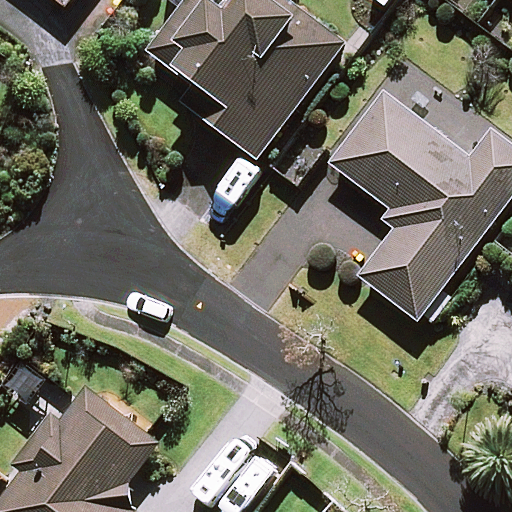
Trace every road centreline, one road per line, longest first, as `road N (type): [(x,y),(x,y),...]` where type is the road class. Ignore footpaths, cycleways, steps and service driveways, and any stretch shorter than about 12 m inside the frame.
road 1 (residential): [(111,251),(237,321),(457,511)]
road 2 (residential): [(82,118),(111,251)]
